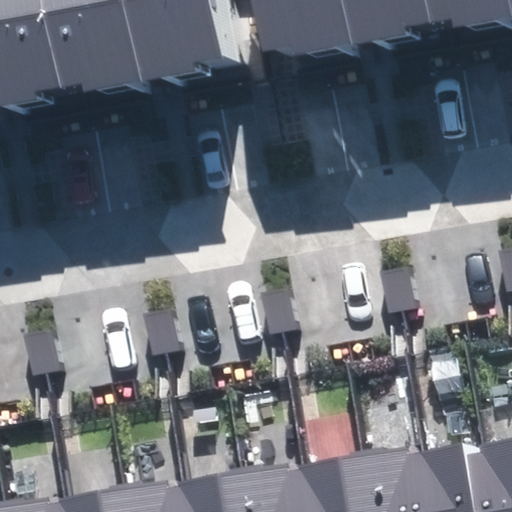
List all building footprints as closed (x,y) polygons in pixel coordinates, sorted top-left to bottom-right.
[(209,0),(0,0),(0,105),(222,67),(209,0)] [(511,0),(252,0),(262,57),(511,17),(511,0)] [(511,247),(500,250),(508,293),(511,292),(511,247)] [(381,271),(389,314),(416,310),(409,266),(381,271)] [(262,294),(270,335),(299,330),(291,288),(262,294)] [(144,312),(152,356),(180,351),(173,308),(144,312)] [(24,336),(33,377),(61,371),(52,330),(24,336)] [(0,511),(511,511),(511,436),(410,456),(407,446),(290,468),(289,462),(170,485),(169,478),(50,500),(49,496),(0,505),(0,511)]
